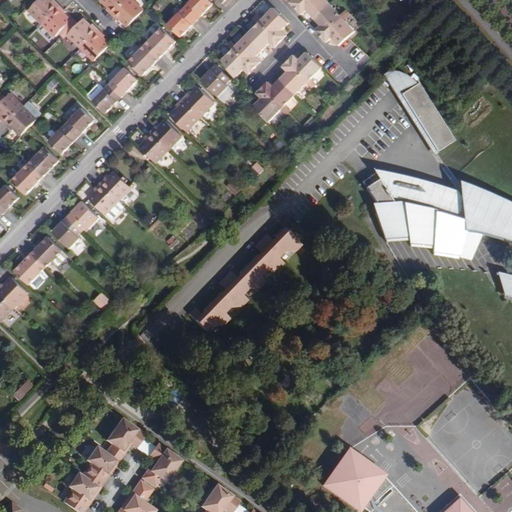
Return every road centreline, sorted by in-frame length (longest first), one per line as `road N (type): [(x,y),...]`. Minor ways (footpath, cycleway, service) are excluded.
road 1 (residential): [(393,98),(281,214),(260,220),(6,465)]
road 2 (residential): [(245,0),(0,251)]
